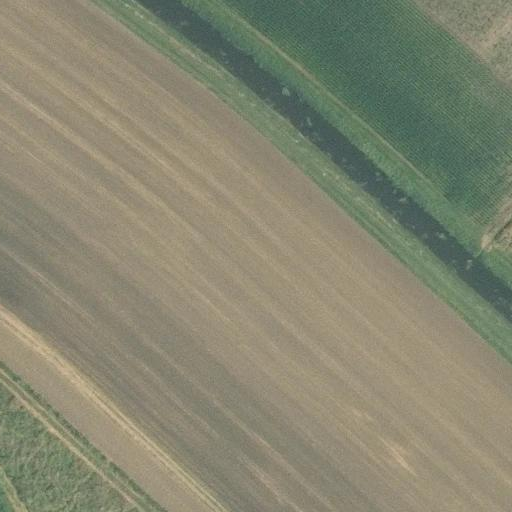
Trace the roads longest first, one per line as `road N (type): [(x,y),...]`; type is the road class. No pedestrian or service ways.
road 1 (track): [(122,0),(310,145),(511,329)]
road 2 (track): [(140,511),(0,389)]
